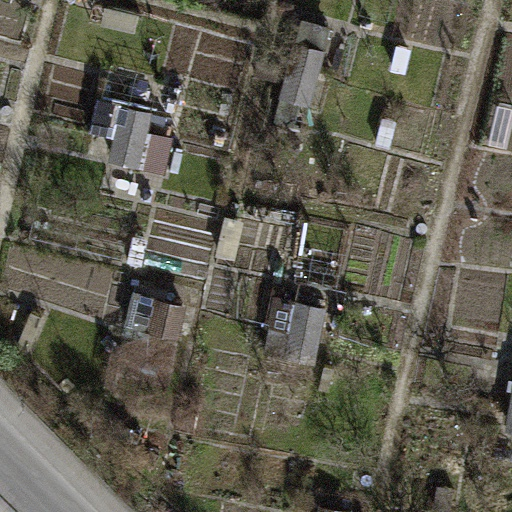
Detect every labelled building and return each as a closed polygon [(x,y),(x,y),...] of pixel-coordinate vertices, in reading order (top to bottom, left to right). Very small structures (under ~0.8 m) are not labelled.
[(136,31),(140,12),(108,6),(105,25),(136,31)] [(283,98),(312,105),(332,24),(302,17),(283,98)] [(165,171),(174,137),(148,131),(153,110),(97,96),(89,129),(114,135),(109,157),(165,171)] [(178,340),(188,302),(137,288),(126,326),(178,340)] [(266,352),(318,363),(330,305),(278,294),(266,352)] [(434,510),(446,511),(451,511),(455,488),(437,485),(434,510)] [(354,511),(355,507),(321,503),(320,511),(354,511)]
